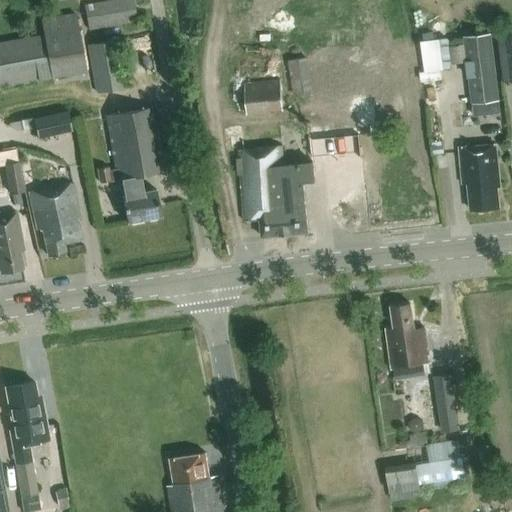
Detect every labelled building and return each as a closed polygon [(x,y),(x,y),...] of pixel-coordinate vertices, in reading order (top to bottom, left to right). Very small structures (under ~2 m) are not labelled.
[(137,22),(133,0),(111,0),(84,5),(88,31),(137,22)] [(0,86),(84,71),(74,13),(41,19),(44,33),(0,41),(0,86)] [(463,37),(471,103),(498,100),(491,33),(463,37)] [(422,38),(429,78),(449,75),(442,35),(422,38)] [(511,35),(497,37),(503,81),(511,79),(511,35)] [(116,39),(87,45),(96,93),(125,88),(116,39)] [(312,94),(315,109),(338,105),(335,88),(313,92),(307,57),(287,61),(294,97),(312,94)] [(284,111),(283,78),(246,80),(247,113),(284,111)] [(127,223),(161,217),(156,190),(142,192),(139,176),(164,171),(152,108),(105,116),(115,170),(109,171),(108,167),(97,169),(100,184),(122,180),(125,195),(122,196),(127,223)] [(67,111),(33,118),(33,117),(21,120),(23,130),(35,127),(38,138),(71,131),(67,111)] [(303,182),(315,181),(313,163),(282,166),(281,147),(244,148),(240,126),(222,129),(225,153),(238,151),(239,159),(236,159),(237,176),(240,175),(243,221),(259,219),(261,237),(307,233),(303,182)] [(496,187),(499,187),(495,144),(459,148),(462,183),(467,183),(470,210),(498,208),(496,187)] [(177,147),(161,150),(165,171),(181,168),(177,147)] [(4,164),(9,194),(24,191),(18,161),(4,164)] [(64,244),(82,240),(78,220),(79,220),(72,184),(29,193),(37,231),(42,230),(47,256),(66,252),(64,244)] [(20,251),(24,250),(17,213),(0,216),(0,272),(23,268),(20,251)] [(391,369),(429,363),(424,328),(414,329),(410,304),(390,307),(393,328),(386,329),(391,369)] [(433,377),(441,431),(459,428),(451,374),(433,377)] [(12,448),(26,445),(26,444),(44,441),(46,438),(47,434),(45,426),(46,426),(42,404),(38,404),(34,382),(5,387),(12,424),(7,425),(12,448)] [(418,489),(419,491),(463,485),(457,442),(412,448),(414,463),(385,467),(389,493),(418,489)] [(171,511),(222,511),(217,477),(209,478),(205,455),(203,455),(203,454),(172,459),(169,460),(174,485),(167,487),(171,511)] [(14,465),(22,511),(25,511),(41,509),(32,462),(15,465),(14,465)] [(0,511),(8,511),(0,464),(0,511)]
